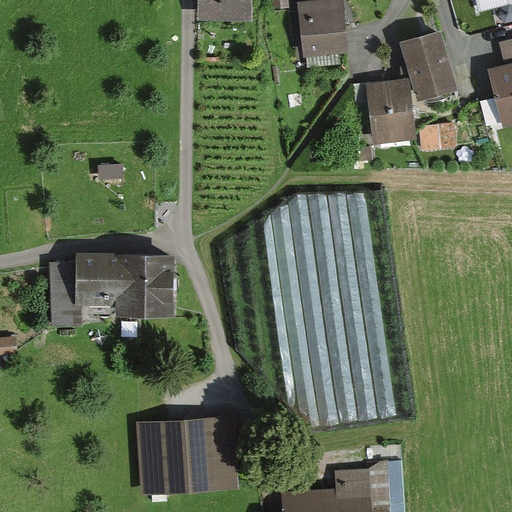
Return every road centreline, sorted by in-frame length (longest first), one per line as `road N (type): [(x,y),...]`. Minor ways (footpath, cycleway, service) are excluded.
road 1 (track): [(278,497),(224,368),(186,241),(188,0)]
road 2 (track): [(0,264),(186,241)]
